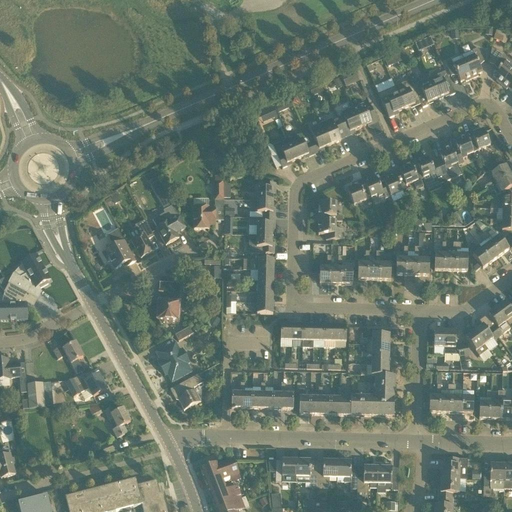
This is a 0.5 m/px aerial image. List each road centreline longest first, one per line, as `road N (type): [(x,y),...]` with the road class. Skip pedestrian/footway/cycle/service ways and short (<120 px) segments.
road 1 (residential): [(172,450),(186,437),(415,441)]
road 2 (residential): [(511,136),(498,112),(476,106),(296,187)]
road 3 (residential): [(418,310),(294,303),(296,187)]
road 4 (secondary): [(228,89),(434,0)]
road 5 (residential): [(172,450),(92,304)]
road 6 (residential): [(418,310),(415,441)]
